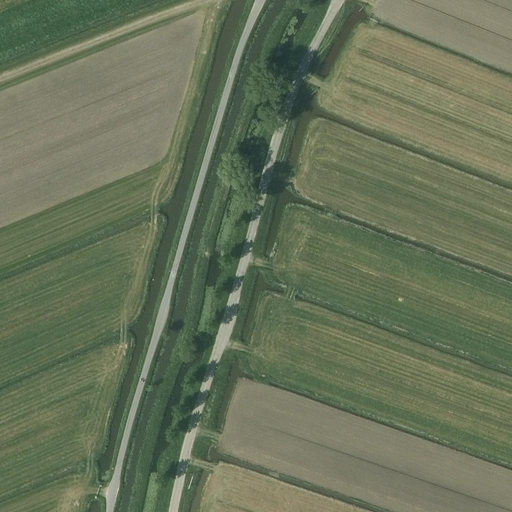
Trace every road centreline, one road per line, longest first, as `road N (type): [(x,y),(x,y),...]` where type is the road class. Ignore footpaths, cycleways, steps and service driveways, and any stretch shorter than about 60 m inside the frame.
road 1 (unclassified): [(172,511),(290,91),(337,0)]
road 2 (unclassified): [(108,511),(183,221),(259,0)]
